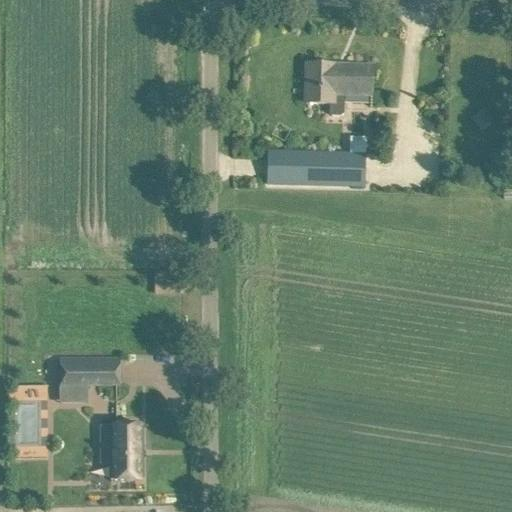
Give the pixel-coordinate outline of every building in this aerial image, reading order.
[(307,65),(306,105),(326,105),(342,105),(343,96),(372,97),(373,68),(335,67),(335,65),(307,65)] [(493,124),(484,111),(472,119),(481,132),(493,124)] [(269,153),(268,185),(368,188),(369,156),(269,153)] [(187,294),(187,273),(167,273),(154,273),(154,294),(167,294),(187,294)] [(120,387),(120,360),(60,360),(60,387),(120,387)] [(12,400),(49,399),(48,384),(11,385),(12,400)] [(16,401),(17,442),(42,441),(40,400),(16,401)] [(100,427),(100,466),(110,466),(111,482),(142,481),(142,426),(100,427)]
